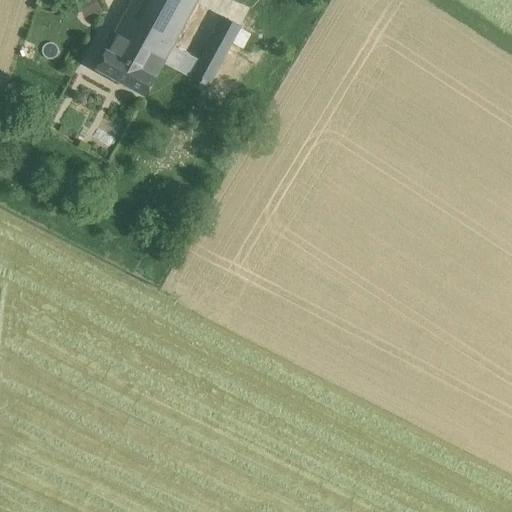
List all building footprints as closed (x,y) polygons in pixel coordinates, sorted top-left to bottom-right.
[(75,0),(81,15),(99,7),(96,0),(75,0)] [(196,0),(132,0),(105,49),(154,76),(162,62),(171,45),(196,0)] [(199,60),(190,77),(207,86),(231,42),(239,28),(240,26),(223,16),(199,60)] [(251,34),(239,28),(231,42),(243,48),(251,34)] [(162,62),(190,77),(199,60),(171,45),(162,62)] [(154,76),(105,49),(95,68),(144,95),(154,76)]
